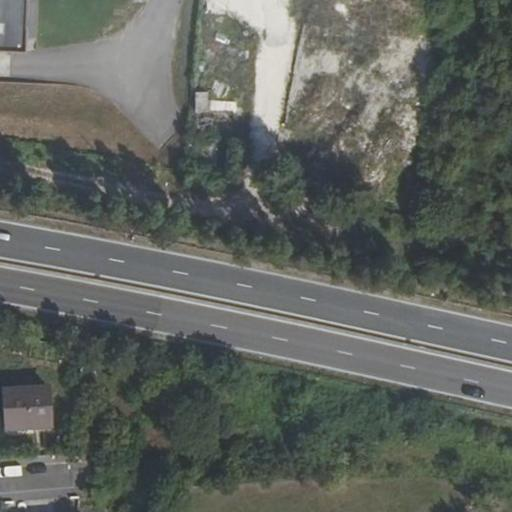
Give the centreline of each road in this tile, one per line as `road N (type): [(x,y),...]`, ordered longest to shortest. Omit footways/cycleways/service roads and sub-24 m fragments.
road 1 (trunk): [(0,284),(511,389)]
road 2 (trunk): [(511,343),(0,239)]
